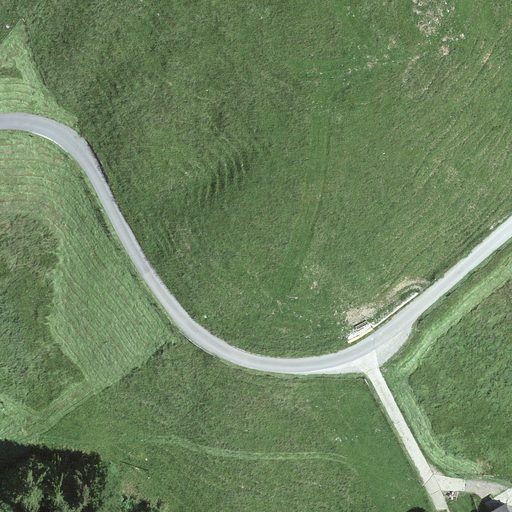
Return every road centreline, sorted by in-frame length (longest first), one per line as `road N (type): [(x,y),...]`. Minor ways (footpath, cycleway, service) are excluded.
road 1 (unclassified): [(0,121),(38,125),(70,141),(166,299),(202,337),(263,363),(305,365),(360,349),(511,227)]
road 2 (track): [(360,349),(444,510)]
